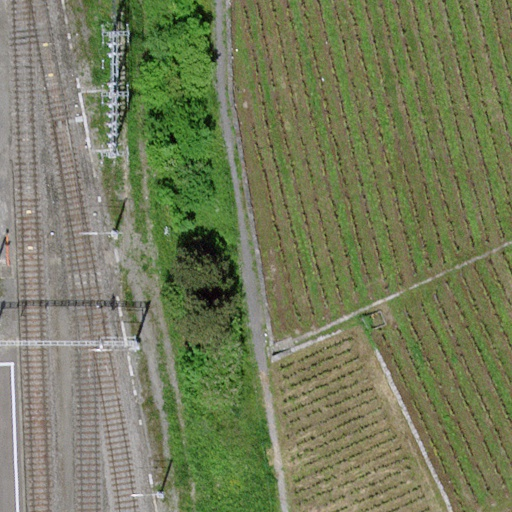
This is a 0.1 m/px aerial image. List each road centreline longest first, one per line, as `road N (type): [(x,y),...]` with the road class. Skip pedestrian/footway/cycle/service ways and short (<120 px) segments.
road 1 (track): [(222,0),(260,356),(288,511)]
road 2 (track): [(126,0),(146,261),(186,511)]
